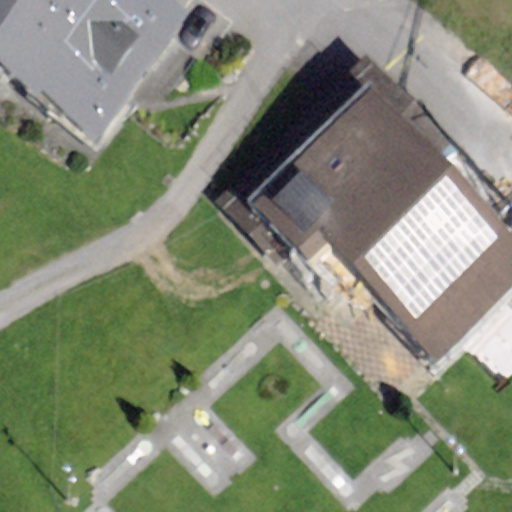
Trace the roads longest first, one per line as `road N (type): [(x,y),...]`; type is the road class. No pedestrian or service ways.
road 1 (track): [(305,28),(162,224),(0,312)]
road 2 (unclassified): [(268,0),(305,28),(511,248)]
